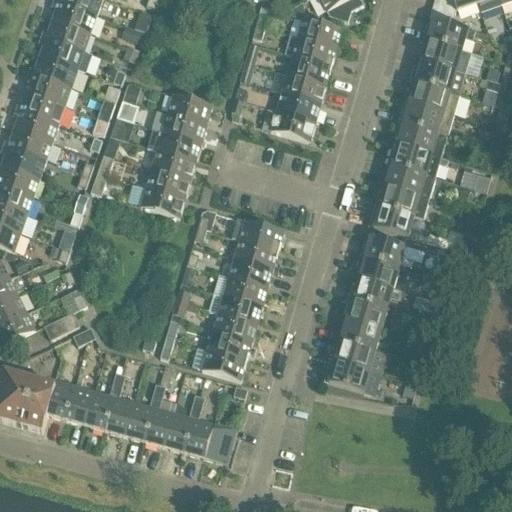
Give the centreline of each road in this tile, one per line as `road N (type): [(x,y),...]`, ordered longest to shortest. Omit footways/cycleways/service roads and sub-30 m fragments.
road 1 (residential): [(393,0),(253,508)]
road 2 (residential): [(253,508),(0,448)]
